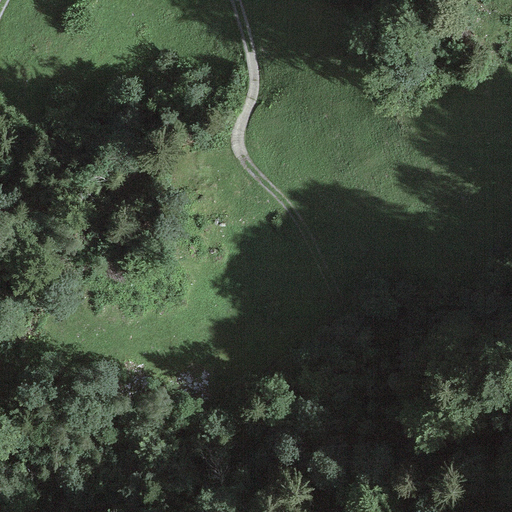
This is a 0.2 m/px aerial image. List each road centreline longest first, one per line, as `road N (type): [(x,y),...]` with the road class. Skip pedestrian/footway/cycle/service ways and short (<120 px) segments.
road 1 (track): [(234,0),(253,64),(240,151),(298,219),(328,279),(361,382),(355,442),(334,511)]
road 2 (track): [(394,511),(511,399)]
